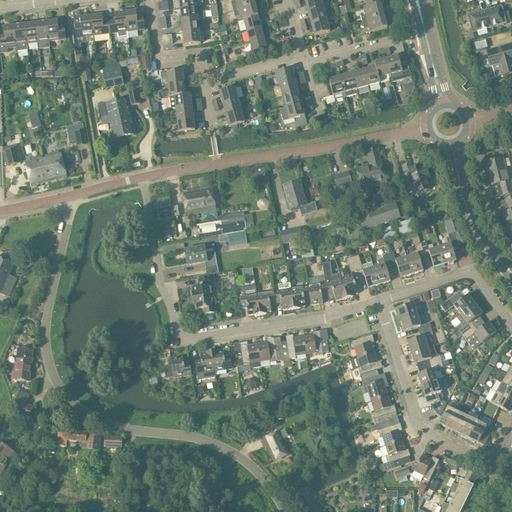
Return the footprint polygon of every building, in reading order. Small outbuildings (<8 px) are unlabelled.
[(178,0),(180,10),(196,8),(198,8),(198,7),(200,7),(203,7),(202,0),(178,0)] [(241,21),(247,19),(258,16),(253,0),(235,0),(235,1),(231,3),(235,18),(239,16),(241,21)] [(308,13),(324,8),(321,0),(308,0),(305,1),(308,13)] [(363,10),(369,8),(381,4),(379,0),(363,0),(366,8),(363,9),(363,10)] [(350,1),(345,2),(344,2),(345,6),(347,14),(353,12),(350,1)] [(168,2),(158,3),(159,12),(169,11),(168,2)] [(369,8),(363,10),(364,13),(360,15),(364,30),(369,28),(370,33),(387,28),(381,4),(369,8)] [(487,10),(491,28),(507,24),(502,6),(487,10)] [(182,22),(198,20),(198,19),(205,19),(203,7),(200,7),(198,7),(198,8),(196,8),(180,10),(182,22)] [(311,24),(327,20),(324,8),(308,13),(311,24)] [(472,33),(491,28),(487,10),(467,16),(472,33)] [(128,32),(145,30),(143,16),(137,17),(136,11),(125,12),(128,32)] [(128,38),(128,32),(125,12),(114,14),(115,20),(109,20),(110,34),(118,33),(118,38),(120,39),(128,38)] [(110,34),(109,20),(103,21),(102,15),(91,17),(93,36),(110,34)] [(247,31),(261,27),(258,16),(247,19),(241,21),(244,20),(247,31)] [(93,36),(91,17),(80,18),(81,24),(74,25),(76,38),(93,36)] [(183,33),(199,32),(198,20),(182,22),(183,33)] [(327,20),(311,24),(314,36),(330,32),(327,21),(327,20)] [(49,42),(66,40),(65,26),(58,27),(58,21),(47,22),(49,42)] [(36,23),(38,43),(39,49),(50,48),(49,42),(47,22),(36,23)] [(38,43),(36,23),(25,25),(28,50),(28,44),(38,43)] [(28,50),(25,25),(14,26),(17,46),(18,52),(28,50)] [(0,47),(17,46),(14,26),(3,27),(4,33),(0,33),(0,47)] [(250,43),(264,39),(261,27),(247,31),(250,43)] [(183,33),(185,46),(201,44),(199,32),(183,33)] [(162,36),(163,45),(173,44),(172,35),(162,36)] [(250,43),(253,55),(268,51),(264,39),(250,43)] [(477,51),(488,48),(486,40),(475,43),(477,51)] [(511,44),(487,52),(491,66),(493,66),(496,77),(503,75),(504,76),(511,73),(511,61),(511,60),(511,44)] [(83,55),(76,56),(75,56),(77,69),(79,69),(84,68),(83,55)] [(151,70),(149,56),(141,57),(143,71),(151,70)] [(386,60),(390,75),(392,83),(411,78),(406,58),(399,60),(398,56),(386,60)] [(386,60),(374,63),(375,68),(376,67),(379,79),(379,78),(390,75),(386,60)] [(110,65),(114,87),(124,85),(119,63),(110,65)] [(110,65),(102,67),(107,89),(114,87),(110,65)] [(376,67),(375,68),(364,71),(368,86),(380,83),(379,78),(379,79),(376,67)] [(276,73),(279,85),(295,81),(292,69),(276,73)] [(167,73),(168,85),(184,83),(183,71),(167,73)] [(368,86),(364,71),(352,74),(358,94),(357,90),(368,86)] [(341,77),(345,93),(346,93),(346,95),(345,95),(346,98),(346,97),(358,94),(352,74),(341,77)] [(345,93),(341,77),(329,80),(334,101),(346,97),(346,98),(345,95),(346,95),(346,93),(345,93)] [(295,81),(279,85),(282,97),(298,92),(295,81)] [(184,83),(168,85),(169,91),(162,92),(163,98),(169,97),(174,97),(174,96),(186,95),(184,83)] [(219,92),(222,104),(238,100),(235,88),(219,92)] [(383,89),(386,101),(392,99),(389,88),(383,89)] [(116,102),(124,137),(135,135),(128,106),(130,105),(131,107),(140,104),(137,91),(128,93),(129,100),(127,100),(116,102)] [(298,92),(282,97),(286,108),(301,104),(298,92)] [(186,95),(174,96),(174,97),(169,97),(171,109),(176,108),(192,107),(190,94),(186,95)] [(238,100),(222,104),(226,115),(241,111),(238,100)] [(124,137),(116,102),(98,106),(103,125),(110,124),(113,140),(124,137)] [(301,104),(286,108),(280,110),(283,122),(305,116),(301,104)] [(192,107),(176,108),(177,120),(193,118),(192,107)] [(241,111),(226,115),(229,127),(245,123),(241,111)] [(29,116),(32,129),(41,126),(37,113),(29,116)] [(257,118),(259,126),(266,125),(263,117),(257,118)] [(193,118),(177,120),(179,133),(195,131),(193,118)] [(74,127),(78,146),(87,145),(83,125),(74,127)] [(11,151),(3,153),(7,166),(21,163),(18,149),(17,149),(16,146),(10,147),(11,151)] [(358,179),(384,172),(377,149),(366,151),(370,165),(355,168),(358,179)] [(42,157),(49,182),(66,178),(60,152),(42,157)] [(49,182),(42,157),(25,162),(31,187),(49,182)] [(486,164),(492,186),(500,184),(503,195),(511,192),(511,182),(511,180),(508,181),(505,168),(510,167),(508,159),(503,160),(502,160),(486,164)] [(409,170),(417,194),(429,189),(426,180),(431,178),(426,165),(421,167),(421,166),(409,170)] [(263,168),(249,170),(250,180),(265,179),(263,168)] [(349,172),(334,176),(337,188),(352,183),(349,172)] [(387,183),(384,172),(358,179),(363,197),(373,194),(371,187),(387,183)] [(283,187),(290,210),(307,206),(300,182),(283,187)] [(212,189),(183,194),(187,216),(216,211),(212,189)] [(171,206),(169,197),(153,201),(155,210),(171,206)] [(503,215),(511,234),(511,197),(505,201),(511,212),(503,215)] [(412,201),(417,215),(425,212),(420,198),(412,201)] [(368,213),(368,214),(360,216),(364,229),(400,218),(395,204),(368,213)] [(244,214),(220,218),(223,235),(247,231),(244,214)] [(398,224),(400,235),(411,232),(408,221),(398,224)] [(446,232),(455,229),(452,221),(444,223),(446,232)] [(281,233),(281,235),(283,245),(303,240),(300,228),(281,233)] [(229,247),(247,244),(245,232),(218,237),(220,244),(228,242),(229,247)] [(451,244),(440,247),(445,264),(456,260),(453,250),(459,248),(454,233),(448,235),(451,244)] [(421,244),(424,256),(430,254),(434,267),(445,264),(440,247),(432,250),(429,241),(421,244)] [(412,274),(407,258),(399,260),(396,252),(394,252),(392,244),(388,246),(391,253),(388,254),(392,266),(397,264),(401,278),(412,274)] [(424,256),(421,244),(413,246),(415,255),(407,258),(412,274),(424,271),(419,257),(424,256)] [(204,247),(185,250),(187,266),(204,263),(206,270),(217,268),(215,254),(206,255),(204,247)] [(392,266),(388,254),(380,257),(381,260),(375,262),(377,267),(374,268),(380,285),(391,281),(387,268),(392,266)] [(357,272),(363,270),(358,256),(352,258),(357,272)] [(0,258),(0,294),(8,298),(17,279),(9,276),(14,265),(0,258)] [(357,272),(352,258),(346,259),(351,273),(357,272)] [(380,285),(374,268),(363,272),(368,288),(380,285)] [(352,275),(341,279),(347,299),(354,297),(353,296),(358,294),(352,275)] [(193,299),(213,296),(210,278),(198,280),(199,286),(192,287),(193,292),(192,292),(193,299)] [(347,299),(341,279),(325,284),(328,296),(333,294),(336,301),(341,300),(341,301),(347,299)] [(294,310),(290,283),(278,285),(279,291),(274,292),(275,303),(281,303),(282,310),(287,310),(288,311),(294,310)] [(310,299),(308,286),(291,289),(290,283),(294,310),(300,309),(300,308),(305,307),(304,299),(310,299)] [(328,296),(325,284),(308,286),(310,299),(311,306),(323,304),(322,297),(328,296)] [(431,292),(434,300),(441,297),(439,289),(431,292)] [(275,303),(274,292),(257,294),(260,315),(266,314),(266,313),(271,312),(270,304),(275,303)] [(461,315),(475,305),(477,303),(470,294),(463,300),(458,293),(441,306),(446,313),(455,306),(461,315)] [(260,315),(257,294),(239,297),(240,300),(241,309),(247,308),(248,316),(253,315),(253,316),(260,315)] [(216,313),(213,296),(193,299),(194,305),(195,305),(195,310),(203,309),(204,315),(216,313)] [(401,320),(418,315),(414,304),(423,301),(421,296),(409,299),(411,305),(397,309),(401,320)] [(456,327),(463,336),(474,327),(471,323),(482,314),(475,305),(461,315),(457,318),(461,323),(456,327)] [(419,333),(432,329),(430,323),(421,326),(418,315),(401,320),(404,332),(418,328),(419,333)] [(474,327),(463,336),(466,340),(473,350),(496,333),(489,323),(478,332),(474,327)] [(432,329),(419,333),(421,338),(408,342),(411,353),(428,348),(425,337),(433,334),(432,329)] [(313,337),(303,338),(306,355),(316,354),(316,356),(323,355),(323,354),(329,353),(327,342),(321,342),(320,332),(312,333),(313,337)] [(306,355),(303,338),(294,339),(293,336),(286,337),(287,348),(281,348),(283,361),(297,359),(296,357),(306,355)] [(355,349),(358,358),(374,353),(371,344),(375,343),(373,336),(350,343),(352,350),(355,349)] [(283,361),(281,348),(275,349),(274,339),(267,340),(267,343),(257,345),(260,362),(270,361),(270,363),(283,361)] [(260,362),(257,345),(248,346),(247,343),(240,344),(241,354),(235,355),(237,368),(251,366),(250,364),(260,362)] [(455,344),(450,347),(454,353),(459,349),(455,344)] [(431,359),(428,348),(411,353),(415,365),(428,361),(430,366),(441,362),(444,361),(443,356),(431,359)] [(13,364),(11,379),(29,381),(32,351),(18,349),(17,364),(13,364)] [(211,352),(215,372),(216,378),(215,376),(226,374),(226,371),(232,370),(230,357),(224,358),(223,351),(218,352),(218,351),(211,352)] [(216,378),(215,372),(211,352),(205,353),(205,354),(200,355),(201,362),(195,363),(197,375),(198,381),(216,378)] [(374,353),(358,358),(361,368),(358,368),(360,375),(383,368),(381,361),(377,362),(374,353)] [(489,364),(495,367),(501,357),(494,354),(489,364)] [(171,359),(172,365),(167,366),(169,379),(174,378),(174,379),(192,376),(190,364),(184,365),(183,357),(171,359)] [(418,375),(422,386),(438,381),(435,370),(443,367),(441,362),(430,366),(432,371),(418,375)] [(502,384),(511,389),(511,377),(507,374),(502,384)] [(372,402),(388,397),(385,388),(389,387),(386,380),(376,383),(375,377),(362,381),(366,394),(369,393),(372,402)] [(422,386),(425,398),(436,394),(438,400),(450,396),(448,390),(442,392),(438,381),(422,386)] [(496,393),(511,402),(511,389),(502,384),(496,393)] [(511,402),(496,393),(491,403),(508,412),(511,404),(511,402)] [(376,425),(381,424),(388,421),(387,416),(397,412),(395,405),(391,406),(388,397),(372,402),(375,412),(372,413),(376,425)] [(315,399),(310,400),(313,411),(318,409),(315,399)] [(21,402),(16,414),(29,419),(34,408),(21,402)] [(449,429),(457,412),(447,407),(439,424),(449,429)] [(459,434),(467,416),(469,412),(463,410),(461,413),(457,412),(449,429),(459,434)] [(468,440),(477,421),(467,416),(459,434),(462,435),(461,437),(468,440)] [(468,440),(474,443),(475,442),(484,446),(490,435),(484,432),(487,426),(477,421),(468,440)] [(386,447),(402,441),(399,432),(403,431),(400,424),(383,429),(381,424),(376,425),(380,438),(383,437),(386,447)] [(87,433),(59,429),(58,439),(59,440),(58,446),(66,447),(67,441),(80,442),(79,447),(87,448),(87,450),(98,451),(101,435),(89,433),(88,434),(86,434),(87,433)] [(263,439),(274,462),(290,454),(283,439),(291,436),(288,429),(280,432),(263,439)] [(105,437),(104,447),(121,448),(122,448),(122,437),(121,437),(105,437)] [(402,441),(386,447),(388,456),(386,457),(388,464),(411,457),(408,450),(405,451),(402,441)] [(0,444),(0,474),(14,452),(0,444)] [(422,456),(415,472),(424,476),(423,478),(429,482),(440,460),(433,457),(431,460),(422,456)] [(456,467),(459,462),(452,458),(449,463),(456,467)] [(397,478),(411,474),(409,467),(395,471),(397,478)] [(473,488),(481,472),(469,467),(467,472),(461,469),(456,479),(473,488)] [(473,488),(456,479),(452,487),(469,495),(473,488)] [(433,481),(429,490),(434,492),(439,483),(433,481)] [(469,495),(452,487),(449,493),(467,501),(469,495)] [(444,505),(458,511),(461,511),(467,501),(449,493),(444,505)]
